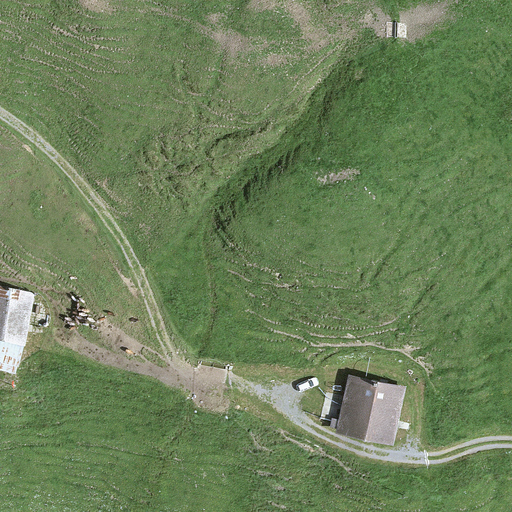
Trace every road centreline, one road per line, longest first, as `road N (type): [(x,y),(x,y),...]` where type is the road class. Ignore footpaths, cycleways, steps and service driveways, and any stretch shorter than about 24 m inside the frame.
road 1 (track): [(511,442),(390,457),(354,448),(244,383),(142,367),(70,343)]
road 2 (track): [(0,111),(52,154),(110,222),(171,360),(187,375)]
